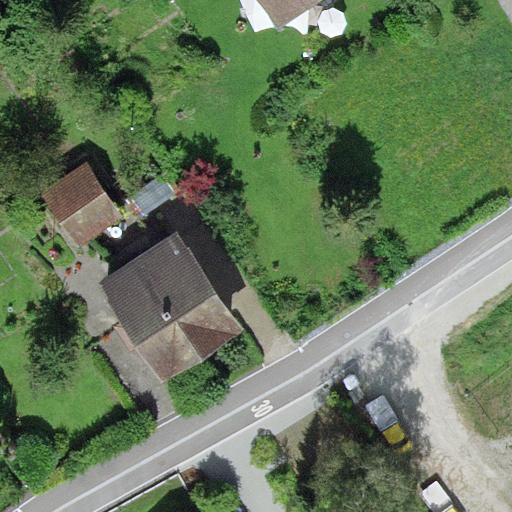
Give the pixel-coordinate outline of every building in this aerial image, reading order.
[(268,0),(282,19),(310,0),(268,0)] [(123,205),(87,150),(42,179),(78,234),(123,205)] [(168,168),(129,194),(146,220),(185,195),(168,168)] [(241,310),(179,213),(103,262),(165,358),(241,310)] [(217,511),(211,502),(195,511),(217,511)]
